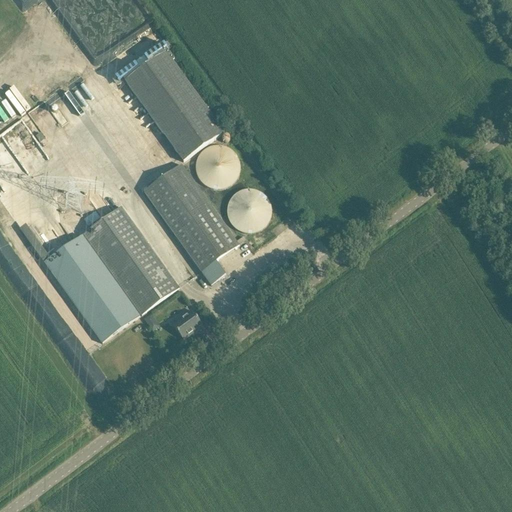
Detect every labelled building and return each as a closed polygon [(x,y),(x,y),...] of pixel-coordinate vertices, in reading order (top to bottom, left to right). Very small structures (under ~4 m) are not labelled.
[(12,0),(20,13),(42,0),(43,0),(57,12),(52,2),(54,0),(12,0)] [(140,71),(125,82),(179,156),(184,163),(223,134),(219,128),(165,53),(149,64),(145,58),(135,65),(140,71)] [(72,105),(68,107),(59,94),(54,97),(68,118),(80,110),(71,96),(67,98),(72,105)] [(225,148),(218,147),(214,147),(209,149),(205,151),(201,155),(199,158),(197,162),(196,166),(197,174),(199,180),(203,184),(208,189),(215,191),(221,191),(228,189),(233,185),(237,180),(240,175),(241,168),(240,161),(235,153),(231,150),(225,148)] [(182,166),(144,193),(212,287),(226,277),(217,264),(240,247),(182,166)] [(252,191),(250,190),(245,191),(240,192),(238,194),(236,195),(233,198),(230,202),(229,204),(228,209),(227,214),(228,219),(229,221),(230,223),(233,227),(236,231),(240,233),(242,234),(247,235),(250,235),(252,235),(257,234),(261,232),(263,231),(267,227),(268,225),(270,221),(272,216),(272,212),(272,209),(271,207),(269,202),(267,198),(265,197),(261,194),(257,192),(254,191),(252,191)] [(83,210),(91,222),(108,212),(100,200),(83,210)] [(104,221),(84,236),(142,317),(179,290),(121,209),(104,221)] [(141,318),(83,236),(45,264),(103,345),(141,318)] [(181,322),(174,326),(184,341),(194,334),(193,332),(196,330),(203,326),(192,311),(179,320),(181,322)] [(151,315),(144,321),(154,332),(161,326),(151,315)]
